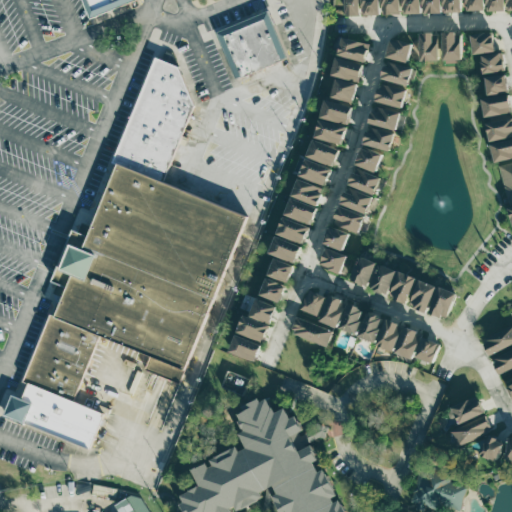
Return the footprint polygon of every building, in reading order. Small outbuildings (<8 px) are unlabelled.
[(81,0),(88,16),(126,0),(81,0)] [(511,0),(341,0),(342,16),(375,15),(374,0),(381,0),(381,15),(399,14),(418,14),(457,12),(456,0),(463,0),(464,11),(480,10),(480,1),(485,1),(485,11),(500,11),(500,0),(502,0),(504,0),(505,10),(511,10),(511,0)] [(269,10),(217,31),(236,78),(288,56),(269,10)] [(471,29),(472,49),(492,47),(491,27),(471,29)] [(441,31),(459,31),(460,56),(442,57),(441,31)] [(340,33),(368,41),(364,58),(336,50),(340,33)] [(418,34),(436,33),(437,58),(419,59),(418,34)] [(389,39),(386,52),(408,57),(412,44),(389,39)] [(503,51),(505,66),(486,68),(484,54),(503,51)] [(336,54),(363,61),(358,77),(331,69),(336,54)] [(157,55),(178,64),(194,106),(163,180),(120,163),(114,160),(135,109),(157,55)] [(384,59),(380,73),(407,81),(411,67),(384,59)] [(505,70),(509,85),(490,89),(487,74),(505,70)] [(337,75),(358,80),(353,96),(333,91),(337,75)] [(379,82),(405,88),(401,105),(374,98),(379,82)] [(510,92),(511,102),(511,108),(487,113),(484,97),(510,92)] [(353,102),(347,120),(320,111),(326,94),(353,102)] [(373,102),(399,109),(394,126),(368,119),(373,102)] [(347,122),(341,140),(314,132),(320,114),(347,122)] [(511,116),(511,133),(491,138),(488,121),(511,116)] [(366,125),(392,132),(387,148),(361,140),(366,125)] [(339,143),(333,160),(307,151),(313,133),(339,143)] [(511,139),(511,156),(498,160),(494,145),(511,139)] [(382,156),(378,170),(356,163),(361,149),(382,156)] [(332,163),(325,179),(299,168),(306,152),(332,163)] [(58,316),(70,287),(53,280),(59,267),(62,269),(73,242),(70,241),(75,229),(91,236),(95,224),(120,163),(163,180),(249,216),(181,382),(147,368),(152,355),(101,334),(58,316)] [(511,163),(511,198),(510,199),(501,167),(511,163)] [(379,175),(373,191),(349,182),(355,166),(379,175)] [(325,183),(318,200),(293,190),(300,173),(325,183)] [(373,196),(366,212),(339,201),(346,185),(373,196)] [(317,203),(310,220),(285,210),(292,193),(317,203)] [(363,216),(357,230),(334,220),(339,206),(363,216)] [(309,223),(303,239),(278,230),(284,214),(309,223)] [(351,236),(346,249),(324,240),(329,227),(351,236)] [(302,242),(295,258),(271,249),(278,232),(302,242)] [(322,265),(339,272),(346,254),(329,248),(322,265)] [(275,255),(268,271),(287,279),(294,263),(275,255)] [(354,275),(368,281),(377,262),(362,256),(354,275)] [(373,284),(389,290),(397,270),(381,263),(373,284)] [(391,293),(407,300),(418,276),(402,269),(391,293)] [(267,275),(261,291),(279,299),(286,283),(267,275)] [(412,301),(428,308),(438,283),(422,276),(412,301)] [(432,309),(448,315),(458,291),(442,284),(432,309)] [(305,308),(320,314),(328,295),(313,289),(305,308)] [(333,293),(322,318),(339,325),(349,302),(343,300),(344,298),(333,293)] [(258,294),(277,301),(270,318),(251,311),(258,294)] [(352,302),(342,326),(357,333),(368,309),(352,302)] [(246,311),(269,321),(262,338),(239,328),(246,311)] [(371,311),(360,334),(376,341),(386,317),(371,311)] [(52,314),(58,316),(101,334),(75,400),(30,382),(30,383),(25,381),(52,314)] [(299,316),(294,328),(297,329),(296,332),(329,346),(335,331),(299,316)] [(389,317),(379,343),(395,349),(405,326),(399,324),(400,322),(389,317)] [(511,324),(485,338),(487,342),(485,343),(490,353),(511,342),(511,324)] [(409,325),(398,351),(415,358),(424,334),(419,332),(420,330),(409,325)] [(237,331),(261,341),(255,355),(231,346),(237,331)] [(426,337),(418,356),(435,362),(442,344),(426,337)] [(511,347),(495,356),(497,360),(495,361),(499,371),(511,364),(511,347)] [(30,382),(30,383),(24,399),(14,394),(6,414),(26,423),(27,421),(90,448),(105,412),(75,400),(30,382)] [(477,394),(485,411),(456,424),(448,406),(477,394)] [(283,511),(275,495),(279,493),(275,485),(262,491),(265,496),(239,510),(236,505),(232,507),(234,511),(186,511),(182,504),(186,501),(182,496),(202,485),(193,468),(207,461),(210,467),(215,464),(212,459),(238,445),(241,450),(248,447),(240,433),(246,430),(241,420),(243,419),(239,413),(246,410),(244,406),(260,397),(262,401),(268,398),(276,413),(287,407),(292,417),(298,414),(306,429),(299,432),(307,446),(313,443),(321,458),(315,462),(320,471),(326,468),(339,494),(333,497),(335,501),(341,498),(348,511),(283,511)] [(487,415),(452,431),(459,446),(491,431),(490,428),(492,427),(487,415)] [(491,433),(507,441),(498,459),(481,452),(491,433)] [(461,511),(469,483),(431,473),(429,482),(419,479),(413,501),(455,511),(461,511)] [(130,494),(143,499),(151,511),(115,511),(119,510),(115,503),(130,494)]
